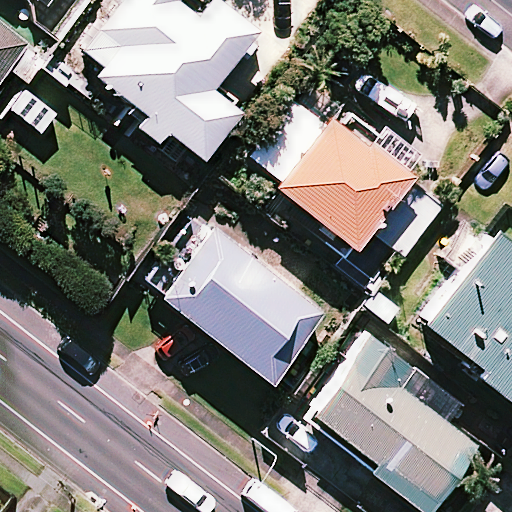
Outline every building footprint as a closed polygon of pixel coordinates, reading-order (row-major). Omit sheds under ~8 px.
[(254,24),(225,0),(197,0),(192,8),(182,0),(116,0),(75,52),(144,108),(136,118),(156,134),(166,122),(201,150),(238,104),(208,81),(254,24)] [(0,72),(27,39),(0,17),(0,72)] [(315,116),(292,96),(246,153),(350,237),(364,220),(400,249),(438,203),(400,172),(409,160),(331,97),(315,116)] [(320,308),(213,221),(184,257),(173,248),(149,278),(267,373),(320,308)] [(511,238),(490,222),(420,312),(479,358),(473,366),(511,397),(511,238)] [(451,395),(369,330),(305,410),(422,502),(472,439),(437,412),(451,395)]
